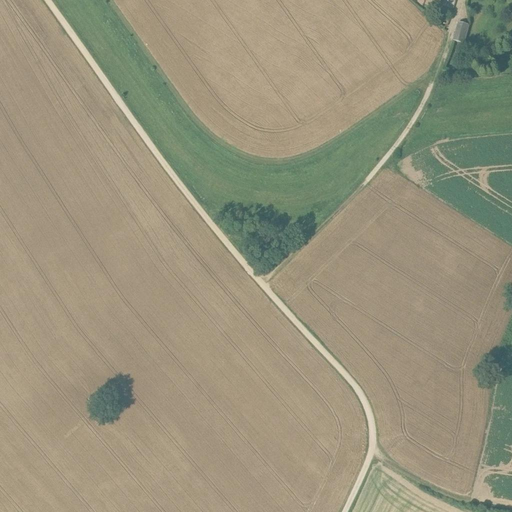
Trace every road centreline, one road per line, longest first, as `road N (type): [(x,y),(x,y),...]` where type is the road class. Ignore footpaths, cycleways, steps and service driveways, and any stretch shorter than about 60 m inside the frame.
road 1 (track): [(345,511),(372,461),(368,408),(174,176),(47,0)]
road 2 (track): [(108,0),(207,134),(254,161),(304,156),(434,74)]
road 3 (track): [(456,17),(427,97),(405,131),(262,283)]
